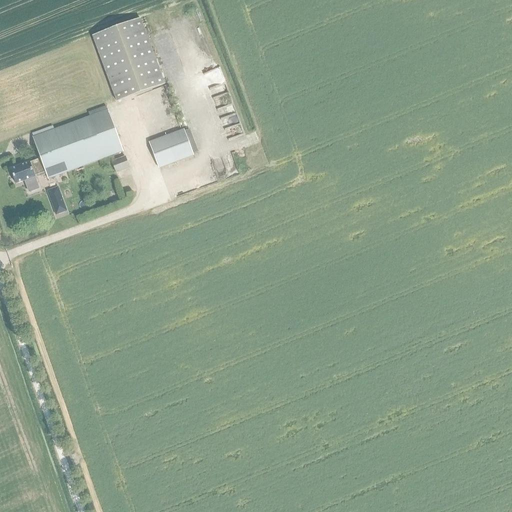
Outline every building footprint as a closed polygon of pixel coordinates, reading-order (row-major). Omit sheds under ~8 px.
[(165,84),(141,18),(92,36),(117,102),(165,84)] [(108,109),(33,137),(41,158),(11,169),(16,183),(45,172),(48,179),(67,172),(70,180),(78,177),(75,169),(124,151),(108,109)] [(157,169),(193,156),(183,130),(148,143),(157,169)] [(117,172),(130,168),(125,156),(112,160),(117,172)] [(66,210),(62,199),(52,203),(57,214),(66,210)]
